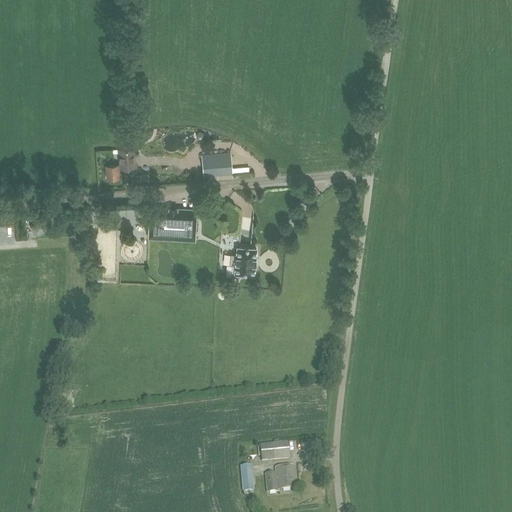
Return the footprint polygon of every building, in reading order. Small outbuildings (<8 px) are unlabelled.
[(140,137),(142,144),(148,142),(146,135),(140,137)] [(133,148),(123,149),(118,149),(119,164),(106,165),(107,179),(119,178),(118,169),(126,168),(126,172),(136,171),(135,161),(134,161),(133,148)] [(231,173),(230,153),(202,156),(204,176),(231,173)] [(305,213),(310,207),(306,203),(301,210),(305,213)] [(149,231),(195,233),(196,209),(150,207),(149,231)] [(128,252),(135,259),(142,252),(135,245),(128,252)] [(231,255),(231,264),(236,264),(235,266),(233,266),(232,276),(240,276),(240,273),(254,274),(256,248),(237,246),(236,255),(231,255)] [(289,458),(288,448),(287,442),(260,445),(262,461),(289,458)] [(278,490),(295,489),(293,466),(275,468),(275,474),(265,474),(266,492),(278,491),(278,490)] [(251,470),(241,471),(243,491),(253,490),(251,470)]
